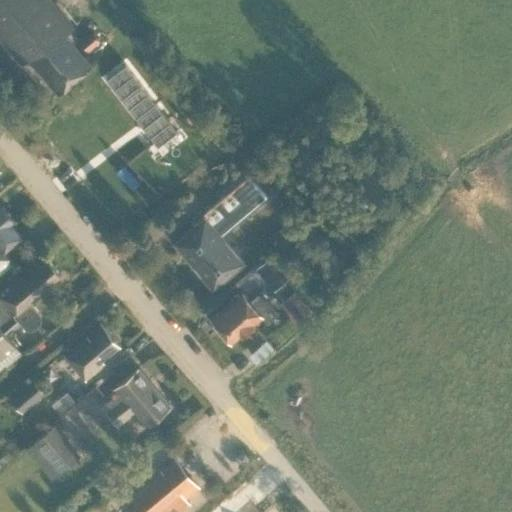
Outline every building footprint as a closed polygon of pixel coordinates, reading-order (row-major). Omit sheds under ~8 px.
[(30,56),(59,91),(92,63),(66,33),(74,26),(52,0),(0,0),(0,38),(22,64),(30,56)] [(81,41),(88,49),(100,39),(93,31),(81,41)] [(158,144),(177,129),(126,62),(107,76),(158,144)] [(240,229),(234,234),(205,199),(188,214),(195,223),(175,240),(213,285),(244,260),(244,259),(256,249),(240,229)] [(15,218),(3,204),(0,206),(0,266),(11,258),(12,257),(5,249),(22,235),(11,221),(15,218)] [(268,257),(258,265),(276,288),(287,280),(268,257)] [(41,312),(31,300),(41,291),(43,294),(55,284),(52,280),(61,273),(48,258),(42,264),(38,259),(21,274),(20,272),(0,289),(0,368),(22,350),(5,329),(19,317),(25,326),(34,326),(41,321),(41,312)] [(11,258),(0,266),(0,274),(15,263),(11,258)] [(250,299),(243,290),(212,316),(232,340),(242,332),(242,333),(254,323),(253,322),(262,315),(277,332),(298,314),(289,303),(280,311),(267,295),(264,298),(259,292),(250,299)] [(65,353),(86,378),(106,361),(103,358),(121,343),(101,320),(87,332),(88,334),(65,353)] [(113,394),(102,403),(108,410),(118,422),(135,408),(147,422),(171,402),(139,365),(116,385),(119,389),(117,391),(113,394)] [(33,376),(10,395),(23,411),(46,391),(33,376)] [(34,439),(59,470),(81,452),(55,421),(34,439)] [(199,485),(175,457),(161,468),(165,472),(123,507),(126,511),(175,511),(190,500),(186,495),(199,485)]
